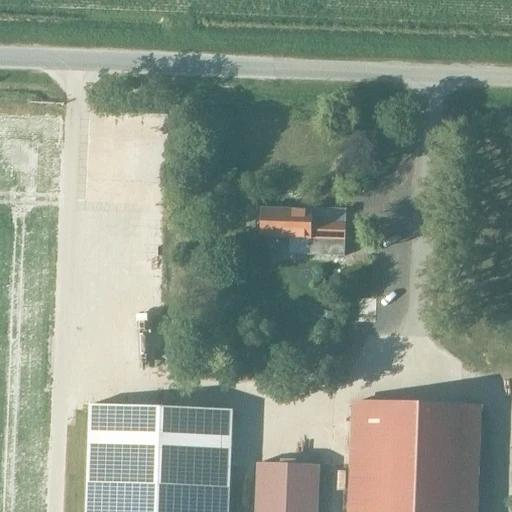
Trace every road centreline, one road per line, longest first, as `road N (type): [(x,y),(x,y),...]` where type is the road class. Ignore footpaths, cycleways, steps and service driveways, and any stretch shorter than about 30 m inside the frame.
road 1 (unclassified): [(511,82),(0,62)]
road 2 (unknown): [(57,511),(78,65)]
